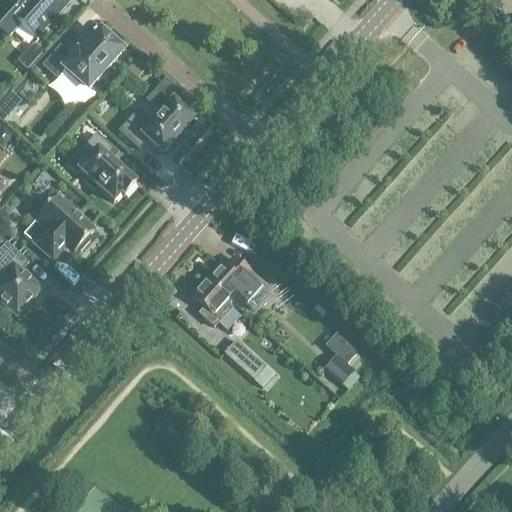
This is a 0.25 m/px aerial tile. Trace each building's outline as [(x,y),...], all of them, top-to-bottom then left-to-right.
[(8,0),(0,9),(0,31),(9,39),(20,26),(35,40),(67,5),(60,0),(8,0)] [(122,54),(117,49),(118,48),(106,37),(105,39),(100,34),(79,57),(76,55),(72,60),(60,49),(43,68),(56,80),(63,71),(71,79),(70,81),(80,90),(82,88),(87,92),(122,54)] [(178,109),(172,104),(180,94),(170,86),(151,108),(161,116),(152,126),(137,112),(118,134),(139,153),(147,144),(162,157),(181,135),(184,138),(194,126),(191,124),(193,122),(190,120),(193,117),(180,106),(178,109)] [(454,114),(458,110),(453,106),(450,110),(454,114)] [(135,186),(106,160),(114,151),(96,135),(81,152),(90,160),(78,173),(84,178),(81,181),(94,193),(97,190),(113,205),(121,196),(124,199),(135,186)] [(80,253),(91,241),(88,238),(93,232),(74,215),(76,212),(64,201),(61,204),(56,199),(35,223),(45,232),(33,245),(52,262),(67,246),(75,253),(77,250),(80,253)] [(16,319),(40,292),(20,274),(28,265),(5,245),(0,250),(0,279),(1,281),(0,282),(0,309),(2,312),(5,309),(16,319)] [(218,267),(203,284),(229,307),(237,315),(252,299),(218,267)] [(229,307),(203,284),(189,300),(202,312),(197,318),(211,331),(229,312),(227,310),(229,307)] [(223,356),(253,382),(265,369),(235,342),(223,356)] [(354,374),(349,369),(335,357),(322,371),(341,388),(354,374)]
